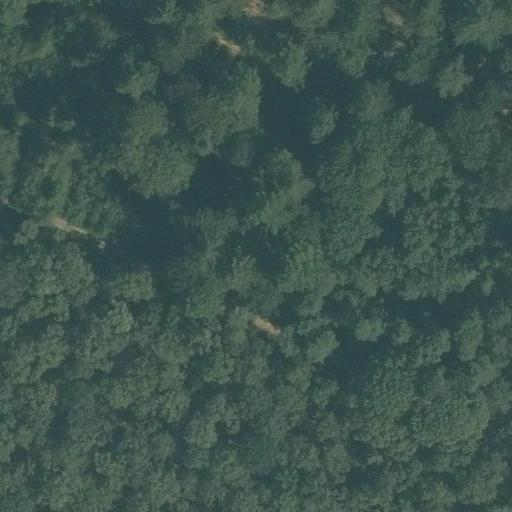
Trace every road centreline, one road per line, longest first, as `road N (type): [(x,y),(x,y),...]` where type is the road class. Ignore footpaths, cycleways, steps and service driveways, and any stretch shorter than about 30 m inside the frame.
road 1 (track): [(511,448),(0,194)]
road 2 (track): [(442,0),(306,250),(251,321)]
